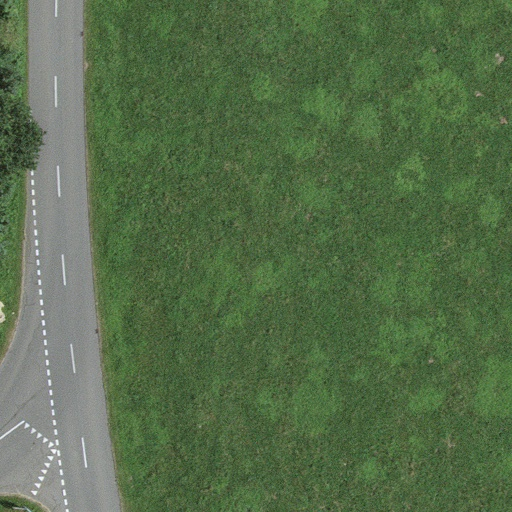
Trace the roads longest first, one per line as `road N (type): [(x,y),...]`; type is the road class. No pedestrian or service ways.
road 1 (tertiary): [(58,0),(58,176),(75,380)]
road 2 (unclassified): [(75,380),(94,511)]
